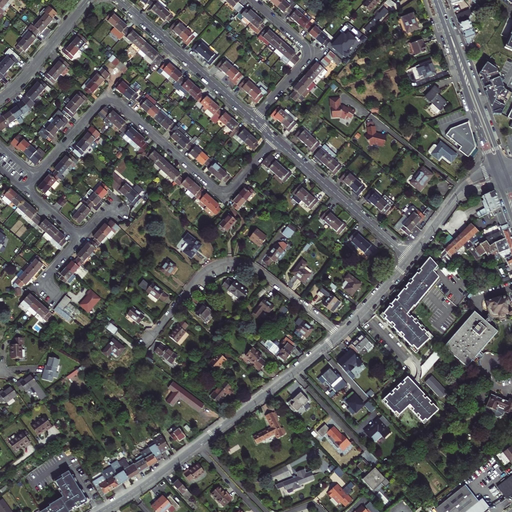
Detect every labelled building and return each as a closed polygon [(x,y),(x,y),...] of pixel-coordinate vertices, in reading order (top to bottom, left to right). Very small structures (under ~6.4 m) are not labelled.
[(8,9),(5,6),(10,0),(0,0),(0,1),(0,6),(6,11),(8,9)] [(8,9),(14,1),(12,0),(10,0),(5,6),(8,9)] [(143,0),(142,2),(148,8),(150,6),(153,9),(160,0),(143,0)] [(160,0),(153,9),(155,10),(153,12),(160,18),(167,11),(169,8),(163,3),(165,1),(164,0),(160,0)] [(240,5),(242,3),(238,0),(232,0),(229,4),(238,13),(243,7),(240,5)] [(282,0),(275,0),(272,4),(279,10),(286,3),(282,0)] [(288,0),(286,3),(279,10),(286,15),(288,13),(291,16),(296,10),(293,8),(294,6),(288,0)] [(380,3),(377,0),(370,0),(364,7),(370,13),(380,3)] [(44,16),(52,22),(57,15),(56,14),(61,9),(52,1),(50,4),(47,5),(44,9),(44,11),(46,13),(44,16)] [(387,5),(394,9),(398,6),(391,1),(387,5)] [(460,28),(462,32),(472,29),(470,24),(477,14),(478,14),(481,8),(477,5),(471,14),(467,20),(459,23),(460,28)] [(296,10),(291,16),(293,18),(292,20),(298,25),(304,18),(296,10)] [(456,15),(459,23),(467,20),(471,14),(469,10),(456,15)] [(171,24),(176,19),(167,11),(160,18),(167,24),(168,22),(171,24)] [(251,14),(247,11),(243,17),(245,18),(253,26),(259,18),(252,12),(251,14)] [(386,19),(379,13),(369,23),(376,29),(386,19)] [(304,18),(314,26),(317,23),(307,15),(304,18)] [(36,21),(34,23),(43,31),(45,28),(46,29),(52,22),(44,16),(38,23),(36,21)] [(407,35),(419,31),(413,16),(402,20),(407,35)] [(116,19),(113,17),(109,22),(118,30),(123,23),(117,17),(116,19)] [(264,26),(266,24),(259,18),(253,26),(251,28),(260,36),(267,28),(264,26)] [(314,26),(304,18),(298,25),(305,31),(306,29),(309,32),(314,26)] [(488,26),(497,30),(500,23),(491,19),(488,26)] [(33,23),(31,26),(32,27),(27,33),(29,35),(36,41),(41,35),(40,33),(43,31),(34,23),(33,23)] [(130,29),(123,23),(118,30),(114,34),(123,42),(127,38),(131,33),(129,30),(130,29)] [(178,36),(182,39),(188,32),(179,23),(171,32),(177,37),(178,36)] [(310,35),(317,41),(323,34),(317,29),(320,26),(317,23),(314,26),(309,32),(312,34),(310,35)] [(475,36),(473,28),(472,29),(462,32),(467,47),(471,41),(475,36)] [(182,39),(186,42),(185,43),(190,48),(197,40),(188,32),(182,39)] [(267,32),(262,37),(265,40),(272,46),(278,39),(271,33),(270,34),(267,32)] [(325,32),(323,34),(329,40),(333,42),(335,40),(325,32)] [(134,35),(131,33),(127,38),(136,46),(142,39),(135,34),(134,35)] [(324,46),(329,40),(323,34),(317,41),(323,47),(324,46)] [(345,37),(343,35),(332,47),(342,57),(343,56),(345,58),(348,55),(349,53),(349,51),(348,50),(356,41),(348,34),(345,37)] [(30,48),(36,41),(29,35),(23,42),(22,41),(20,44),(27,49),(29,47),(30,48)] [(78,43),(75,47),(82,54),(85,56),(87,53),(85,51),(90,44),(82,37),(77,43),(78,43)] [(141,53),(142,52),(148,45),(142,39),(136,46),(134,48),(141,53)] [(278,52),(284,44),(278,39),(272,46),(278,52)] [(329,40),(324,46),(327,48),(333,42),(329,40)] [(201,55),(205,59),(211,52),(202,43),(194,51),(200,56),(201,55)] [(285,57),(291,50),(284,44),(278,52),(281,54),(279,56),(283,60),(285,57)] [(424,48),(423,44),(413,47),(417,58),(428,54),(425,47),(424,48)] [(12,53),(8,59),(15,65),(19,61),(20,62),(24,57),(23,56),(25,53),(15,45),(12,48),(10,51),(13,53),(12,53)] [(155,51),(148,45),(142,52),(149,58),(155,51)] [(272,46),(270,48),(276,54),(278,52),(272,46)] [(66,56),(74,63),(82,54),(75,47),(71,51),(70,51),(66,56)] [(290,66),(294,70),(301,62),(296,58),(298,56),(291,50),(285,57),(292,63),(290,66)] [(159,66),(163,61),(161,58),(162,57),(155,51),(149,58),(159,66)] [(213,68),(220,60),(211,52),(205,59),(208,62),(207,63),(213,68)] [(11,70),(15,65),(8,59),(4,55),(0,59),(4,63),(0,67),(0,68),(8,75),(12,71),(11,70)] [(290,66),(292,63),(285,57),(283,60),(290,66)] [(235,69),(226,61),(218,69),(224,74),(225,73),(228,76),(235,69)] [(60,68),(56,72),(64,78),(72,69),(64,62),(59,67),(60,68)] [(319,65),(313,72),(320,77),(328,68),(323,63),(320,66),(319,65)] [(422,80),(435,75),(431,63),(420,67),(423,74),(420,75),(422,80)] [(486,64),(478,75),(482,86),(486,94),(493,114),(500,114),(511,93),(503,90),(499,80),(498,77),(496,70),(486,64)] [(166,73),(173,78),(179,72),(172,65),(170,67),(168,65),(161,72),(164,75),(166,73)] [(228,76),(232,80),(231,81),(237,86),(244,77),(235,69),(228,76)] [(113,78),(105,71),(104,73),(102,74),(103,75),(95,84),(102,90),(107,84),(106,83),(109,80),(110,81),(113,78)] [(56,72),(53,75),(48,80),(56,87),(64,78),(56,72)] [(178,87),(176,88),(179,91),(187,81),(184,79),(185,77),(179,72),(173,78),(180,84),(178,87)] [(313,72),(307,78),(314,84),(320,77),(313,72)] [(173,78),(170,81),(178,87),(180,84),(173,78)] [(314,84),(307,78),(301,85),(308,91),(314,84)] [(191,95),(197,88),(190,82),(189,83),(187,81),(179,91),(182,93),(183,92),(189,97),(191,95)] [(247,92),(251,96),(257,89),(248,81),(241,89),(246,93),(247,92)] [(88,92),(95,84),(92,82),(85,90),(88,92)] [(119,91),(125,97),(132,90),(122,82),(117,87),(120,90),(119,91)] [(94,96),(96,97),(102,90),(95,84),(88,92),(87,93),(92,98),(94,96)] [(41,86),(35,93),(42,99),(48,92),(52,95),(54,92),(46,85),(43,88),(41,86)] [(297,93),(295,95),(300,100),(308,91),(301,85),(296,91),(297,93)] [(135,87),(132,90),(125,97),(132,103),(133,102),(136,104),(141,99),(138,96),(141,93),(135,87)] [(197,88),(191,95),(200,103),(205,98),(203,95),(204,94),(197,88)] [(257,89),(251,96),(255,99),(254,100),(259,105),(269,94),(263,89),(261,92),(257,89)] [(441,94),(436,89),(427,99),(434,106),(430,110),(438,117),(448,106),(438,97),(441,94)] [(37,105),(42,99),(35,93),(25,104),(33,112),(39,106),(37,105)] [(82,111),(85,108),(86,108),(91,102),(83,95),(75,105),(82,111)] [(143,109),(150,115),(159,105),(160,104),(150,96),(142,105),(145,108),(143,109)] [(205,98),(200,103),(210,111),(216,104),(209,98),(208,100),(205,98)] [(329,99),(332,119),(340,118),(344,120),(347,117),(351,119),(355,111),(341,104),(340,98),(329,99)] [(69,117),(74,122),(79,116),(78,115),(82,111),(75,105),(71,101),(67,105),(71,108),(66,114),(69,117)] [(32,113),(33,112),(25,104),(25,105),(32,113)] [(216,104),(210,111),(216,117),(213,121),(216,123),(224,114),(221,112),(222,110),(216,104)] [(12,115),(18,123),(22,128),(25,125),(25,124),(23,120),(32,113),(25,105),(16,111),(16,112),(12,115)] [(156,121),(165,111),(159,105),(150,115),(156,121)] [(111,113),(105,107),(98,115),(105,121),(104,121),(110,126),(112,124),(118,117),(112,111),(111,113)] [(280,121),(284,124),(290,118),(287,115),(280,109),(273,117),(279,122),(280,121)] [(172,117),(165,111),(156,121),(163,127),(169,120),(172,117)] [(213,121),(216,117),(210,111),(207,115),(213,121)] [(58,124),(54,127),(55,128),(62,134),(65,130),(66,129),(67,130),(71,125),(66,121),(68,118),(65,116),(62,113),(55,121),(58,124)] [(219,125),(221,122),(228,128),(234,121),(227,115),(226,116),(224,114),(216,123),(219,125)] [(4,132),(5,133),(18,123),(12,115),(8,118),(8,117),(0,122),(0,126),(2,129),(4,132)] [(118,117),(112,124),(121,132),(126,126),(124,124),(125,122),(118,117)] [(284,124),(287,127),(286,129),(291,134),(299,126),(292,120),(290,118),(284,124)] [(178,128),(169,120),(163,127),(170,133),(171,131),(173,133),(178,128)] [(234,121),(228,128),(233,132),(237,136),(242,130),(239,128),(240,126),(234,121)] [(86,132),(83,136),(90,142),(94,146),(99,140),(95,136),(101,130),(93,123),(85,132),(86,132)] [(181,124),(178,128),(173,133),(176,136),(173,139),(180,145),(186,138),(188,136),(188,135),(182,129),(184,127),(181,124)] [(373,124),(367,124),(367,135),(364,137),(370,147),(373,145),(384,148),(387,136),(376,134),(375,127),(373,127),(373,124)] [(474,138),(469,125),(453,130),(447,138),(462,150),(460,153),(469,160),(477,151),(474,138)] [(124,135),(130,140),(137,133),(130,127),(128,128),(126,126),(121,132),(124,134),(124,135)] [(41,137),(44,139),(46,137),(47,137),(50,140),(54,144),(58,140),(58,139),(59,138),(62,134),(55,128),(54,127),(49,134),(46,132),(41,137)] [(247,144),(253,137),(246,131),(244,133),(242,130),(237,136),(247,144)] [(303,142),(306,145),(313,138),(303,130),(296,138),(302,143),(303,142)] [(136,152),(140,154),(148,145),(142,140),(143,139),(137,133),(130,140),(139,149),(137,151),(136,152)] [(128,143),(130,140),(124,135),(121,137),(128,143)] [(79,139),(74,144),(76,146),(82,152),(90,142),(83,136),(79,140),(79,139)] [(188,136),(186,138),(192,144),(195,142),(188,136)] [(244,147),(247,144),(237,136),(234,139),(244,147)] [(258,145),(259,143),(253,137),(247,144),(256,152),(260,147),(258,145)] [(33,149),(21,138),(13,147),(20,153),(22,154),(23,153),(27,156),(33,149)] [(188,150),(190,152),(195,146),(192,144),(186,138),(180,145),(186,151),(188,150)] [(306,145),(310,148),(309,149),(315,154),(322,146),(313,138),(306,145)] [(130,140),(128,143),(137,151),(139,149),(130,140)] [(458,155),(440,142),(437,146),(435,145),(433,145),(429,151),(429,153),(431,154),(430,155),(437,160),(440,160),(442,158),(450,165),(458,155)] [(191,156),(198,161),(204,155),(198,149),(195,146),(190,152),(193,154),(191,156)] [(326,146),(315,158),(323,165),(324,164),(328,168),(337,158),(338,156),(326,146)] [(146,152),(155,160),(162,153),(155,147),(154,149),(151,147),(146,152)] [(27,156),(30,160),(29,161),(31,162),(39,169),(49,157),(42,152),(40,155),(33,149),(27,156)] [(67,153),(61,159),(68,166),(76,156),(71,152),(69,154),(67,153)] [(159,163),(162,166),(168,159),(162,153),(155,160),(159,163)] [(263,163),(276,175),(283,167),(279,163),(280,162),(271,154),(263,163)] [(206,166),(209,168),(213,163),(204,155),(198,161),(205,168),(206,166)] [(343,163),(337,158),(328,168),(332,171),(331,172),(336,177),(343,169),(341,166),(343,163)] [(62,172),(68,166),(61,159),(55,167),(56,168),(54,170),(60,175),(62,177),(65,174),(62,172)] [(174,165),(168,159),(162,166),(165,169),(163,171),(166,174),(168,172),(174,165)] [(209,168),(211,171),(210,172),(217,178),(223,171),(213,163),(209,168)] [(181,170),(174,165),(168,172),(177,180),(182,175),(179,172),(181,170)] [(284,183),(292,174),(287,169),(286,170),(283,167),(276,175),(284,183)] [(54,170),(52,173),(51,172),(45,178),(52,184),(60,175),(54,170)] [(435,178),(426,170),(413,186),(423,193),(435,178)] [(115,187),(123,178),(114,171),(113,185),(115,187)] [(232,180),(223,171),(217,178),(224,184),(225,182),(228,185),(232,180)] [(180,182),(181,180),(188,186),(195,179),(188,173),(184,177),(182,175),(177,180),(180,182)] [(358,181),(348,173),(341,181),(347,186),(348,185),(351,188),(358,181)] [(282,186),(284,183),(276,175),(273,178),(282,186)] [(46,191),(52,184),(45,178),(39,185),(46,191)] [(109,185),(101,178),(93,187),(103,196),(106,192),(108,190),(107,188),(109,185)] [(123,178),(115,187),(121,191),(123,192),(125,194),(132,186),(123,178)] [(189,191),(191,189),(197,195),(202,189),(200,187),(201,185),(195,179),(188,186),(186,189),(189,191)] [(302,196),(309,189),(305,186),(306,185),(300,180),(293,188),(296,191),(293,194),(299,200),(302,196)] [(134,203),(141,195),(138,192),(143,187),(136,181),(132,186),(125,194),(127,196),(129,197),(128,198),(134,203)] [(367,189),(358,181),(351,188),(355,191),(354,192),(359,197),(367,189)] [(246,186),(245,185),(239,191),(246,197),(254,188),(249,183),(246,186)] [(103,196),(93,187),(92,186),(88,190),(92,194),(90,196),(87,199),(93,204),(95,201),(96,203),(100,199),(103,196)] [(2,193),(9,199),(15,192),(13,190),(10,188),(9,189),(7,188),(2,193)] [(202,189),(197,195),(206,203),(213,196),(206,190),(205,191),(202,189)] [(313,191),(312,192),(309,189),(302,196),(311,205),(319,196),(313,191)] [(239,191),(233,198),(235,199),(232,202),(238,206),(246,197),(239,191)] [(373,203),(376,207),(383,200),(373,191),(366,199),(372,204),(373,203)] [(9,199),(17,205),(23,198),(20,196),(15,192),(9,199)] [(489,195),(482,198),(484,202),(482,203),(485,210),(476,215),(478,220),(489,213),(500,209),(498,202),(494,193),(489,195)] [(195,197),(204,205),(206,203),(197,195),(195,197)] [(87,199),(84,196),(76,207),(78,209),(79,208),(87,199)] [(216,211),(221,206),(218,203),(219,201),(213,196),(206,203),(216,211)] [(395,204),(386,196),(383,200),(376,207),(380,210),(379,211),(385,216),(386,214),(388,215),(393,209),(392,208),(395,204)] [(17,205),(23,211),(29,204),(27,202),(23,198),(17,205)] [(93,204),(87,199),(79,208),(86,215),(91,209),(92,208),(90,206),(93,204)] [(34,208),(29,204),(23,211),(34,220),(38,214),(36,212),(37,211),(34,208)] [(336,214),(333,211),(334,210),(328,205),(320,213),(329,221),(336,214)] [(86,215),(79,208),(78,209),(73,215),(80,221),(84,217),(86,215)] [(413,208),(406,216),(417,226),(421,223),(422,223),(427,218),(416,208),(413,208)] [(496,216),(502,214),(500,209),(489,213),(478,220),(481,224),(483,223),(486,230),(497,226),(499,231),(483,238),(471,226),(459,238),(466,245),(467,247),(470,245),(479,257),(484,254),(486,256),(496,249),(498,254),(509,250),(509,251),(511,249),(511,239),(504,218),(497,220),(496,216)] [(23,211),(21,214),(31,223),(34,220),(23,211)] [(227,227),(235,216),(228,211),(220,222),(227,227)] [(340,217),(336,214),(329,221),(339,230),(346,221),(341,216),(340,217)] [(417,226),(406,216),(396,228),(400,232),(402,229),(410,236),(415,231),(414,230),(417,226)] [(39,225),(45,230),(51,223),(48,220),(45,218),(44,219),(41,217),(36,222),(34,220),(31,223),(37,227),(39,225)] [(103,223),(99,227),(106,233),(109,235),(117,226),(109,219),(107,222),(105,220),(103,223)] [(297,227),(289,221),(282,231),(289,237),(297,227)] [(45,230),(52,236),(58,229),(55,227),(51,223),(45,230)] [(260,240),(267,231),(257,223),(250,232),(260,240)] [(95,235),(93,238),(98,242),(106,233),(99,227),(96,230),(94,234),(95,235)] [(190,251),(199,240),(184,228),(180,234),(187,239),(182,245),(190,251)] [(62,233),(58,229),(52,236),(61,244),(66,238),(63,236),(65,235),(62,233)] [(364,239),(361,236),(362,235),(356,230),(348,239),(358,247),(364,239)] [(282,244),(286,239),(279,234),(262,256),(267,260),(271,255),(273,256),(275,253),(278,255),(285,246),(282,244)] [(87,241),(83,245),(90,251),(98,242),(93,238),(90,240),(89,239),(87,241)] [(467,247),(466,245),(459,238),(454,243),(449,238),(442,245),(444,247),(442,248),(445,251),(444,251),(445,252),(443,254),(443,255),(437,260),(438,260),(441,263),(446,268),(451,263),(450,262),(462,250),(467,247)] [(371,259),(378,250),(369,242),(368,243),(364,239),(358,247),(364,253),(367,255),(371,259)] [(79,254),(77,256),(82,261),(90,251),(83,245),(80,249),(77,252),(79,254)] [(486,256),(489,260),(498,254),(496,249),(486,256)] [(511,249),(509,251),(509,250),(498,254),(503,259),(504,258),(507,267),(508,267),(509,268),(511,267),(510,266),(511,265),(511,249)] [(469,251),(461,257),(462,259),(471,253),(469,251)] [(36,256),(31,263),(38,269),(42,264),(43,262),(41,260),(43,257),(38,252),(35,255),(36,256)] [(168,270),(176,260),(168,253),(160,263),(168,270)] [(306,259),(301,255),(291,267),(303,277),(309,269),(302,263),(306,259)] [(72,259),(67,264),(74,270),(82,261),(77,256),(74,259),(72,258),(72,259)] [(417,350),(429,339),(425,334),(427,333),(424,329),(422,331),(419,328),(421,326),(417,323),(416,324),(413,321),(414,320),(411,316),(409,317),(407,314),(408,313),(414,306),(415,307),(439,277),(435,273),(432,270),(434,269),(435,267),(433,264),(428,259),(427,262),(420,270),(422,271),(419,274),(417,273),(412,280),(413,282),(411,285),(409,283),(406,287),(407,289),(406,290),(404,289),(398,297),(399,299),(397,301),(396,300),(391,305),(393,307),(391,309),(390,307),(384,314),(386,317),(385,319),(390,324),(392,323),(395,326),(393,327),(399,334),(401,333),(404,335),(402,337),(411,348),(413,346),(417,350)] [(25,270),(32,276),(35,272),(38,269),(31,263),(25,270)] [(65,266),(61,271),(62,273),(60,275),(66,280),(68,277),(74,270),(67,264),(65,266)] [(24,281),(26,282),(31,277),(32,276),(25,270),(19,276),(20,278),(18,280),(22,283),(24,281)] [(78,274),(74,270),(68,277),(72,281),(78,274)] [(164,295),(169,289),(152,277),(150,279),(143,273),(139,279),(149,287),(148,289),(155,295),(158,292),(159,291),(164,295)] [(352,296),(361,284),(349,274),(345,279),(350,283),(344,290),(352,296)] [(231,279),(228,276),(223,282),(240,296),(247,287),(233,276),(231,279)] [(104,294),(93,286),(90,289),(94,292),(90,297),(86,303),(94,309),(104,294)] [(34,294),(30,290),(24,297),(30,303),(36,296),(34,294)] [(266,296),(263,292),(250,308),(255,312),(261,304),(267,309),(272,302),(265,297),(266,296)] [(329,310),(337,299),(330,293),(327,297),(328,298),(322,304),(329,310)] [(196,310),(204,301),(197,294),(189,302),(196,310)] [(36,296),(30,303),(37,309),(43,302),(40,299),(36,296)] [(511,302),(509,301),(508,302),(507,299),(502,300),(501,299),(500,298),(499,297),(497,298),(496,299),(496,300),(487,302),(490,315),(487,318),(492,322),(495,319),(497,318),(499,317),(500,321),(506,320),(505,315),(509,313),(511,315),(511,314),(511,310),(511,311),(509,306),(511,305),(511,304),(511,302)] [(74,307),(77,309),(80,306),(69,300),(67,302),(74,307)] [(138,318),(144,310),(133,301),(127,308),(135,314),(134,315),(138,318)] [(48,309),(49,308),(46,305),(43,302),(37,309),(46,317),(50,311),(48,309)] [(63,308),(70,312),(74,307),(67,302),(65,305),(63,308)] [(196,312),(204,321),(214,311),(206,302),(196,312)] [(28,305),(35,311),(37,309),(30,303),(28,305)] [(54,307),(60,312),(61,311),(63,308),(57,303),(54,307)] [(61,311),(60,312),(70,319),(73,314),(70,312),(63,308),(61,311)] [(183,324),(187,320),(181,314),(176,319),(177,320),(168,330),(175,337),(185,326),(183,324)] [(475,360),(476,359),(479,356),(497,336),(488,328),(492,322),(487,318),(483,323),(474,316),(447,345),(468,368),(471,364),(473,366),(477,362),(475,360)] [(114,329),(118,323),(110,318),(106,323),(114,329)] [(313,330),(299,320),(296,324),(299,327),(297,331),(295,334),(301,339),(303,336),(307,339),(313,330)] [(119,350),(124,343),(113,334),(103,347),(108,351),(112,345),(119,350)] [(354,355),(362,347),(366,352),(371,347),(360,335),(347,348),(350,352),(354,355)] [(166,343),(160,338),(154,345),(160,350),(170,359),(177,352),(166,342),(166,343)] [(293,347),(295,345),(288,338),(280,348),(278,346),(274,350),(266,343),(264,345),(285,363),(296,350),(293,347)] [(12,359),(24,360),(26,339),(19,339),(18,345),(14,345),(13,355),(12,359)] [(252,343),(245,351),(254,360),(253,361),(259,366),(266,358),(260,353),(261,352),(252,343)] [(466,370),(468,368),(447,345),(443,350),(466,370)] [(214,367),(224,355),(216,348),(206,360),(214,367)] [(354,355),(350,352),(342,358),(343,360),(341,363),(339,361),(336,363),(337,364),(336,365),(342,371),(346,376),(355,368),(357,369),(358,369),(363,366),(354,355)] [(441,358),(434,352),(420,367),(421,371),(421,376),(420,380),(441,358)] [(58,360),(50,357),(47,366),(45,366),(43,375),(41,379),(51,382),(52,378),(55,378),(57,373),(55,372),(58,360)] [(336,387),(343,381),(339,376),(337,377),(331,370),(323,378),(332,387),(334,385),(336,387)] [(32,384),(36,380),(30,373),(23,378),(22,377),(18,380),(16,383),(21,389),(24,387),(26,389),(32,384)] [(234,384),(223,375),(210,391),(218,398),(227,387),(229,389),(234,384)] [(432,375),(425,382),(440,399),(447,393),(432,375)] [(390,394),(384,399),(388,403),(386,404),(394,414),(396,413),(399,416),(408,408),(410,406),(414,411),(412,412),(420,422),(424,419),(425,421),(437,410),(432,404),(430,406),(427,402),(429,401),(426,397),(424,398),(422,396),(424,394),(417,386),(415,388),(413,386),(415,385),(411,380),(409,378),(404,382),(406,383),(403,386),(402,384),(398,387),(400,389),(398,391),(396,389),(393,392),(394,394),(392,396),(390,394)] [(44,390),(36,380),(32,384),(42,397),(46,393),(44,390)] [(347,385),(343,381),(336,387),(334,385),(332,387),(338,394),(347,385)] [(199,412),(204,405),(196,399),(195,400),(175,386),(175,385),(173,383),(168,390),(173,394),(174,394),(172,396),(172,395),(166,403),(173,407),(179,398),(181,399),(182,398),(189,404),(189,405),(199,412)] [(195,400),(196,399),(175,385),(175,386),(195,400)] [(7,403),(18,394),(11,386),(7,390),(4,392),(2,391),(0,392),(0,401),(2,404),(5,401),(7,403)] [(371,391),(366,395),(370,400),(375,395),(371,391)] [(336,395),(333,392),(328,396),(331,400),(336,395)] [(291,399),(286,403),(289,406),(288,407),(293,412),(295,410),(296,411),(302,406),(303,407),(307,403),(308,401),(300,393),(292,400),(291,399)] [(348,403),(345,405),(349,409),(349,408),(355,414),(363,407),(358,402),(354,398),(355,397),(351,393),(346,398),(350,401),(348,403)] [(511,418),(511,415),(511,403),(510,405),(492,398),(487,410),(497,414),(499,409),(507,412),(505,415),(511,418)] [(376,409),(369,401),(364,406),(371,414),(376,409)] [(44,413),(30,423),(37,432),(45,426),(46,427),(52,423),(44,413)] [(259,443),(273,435),(276,441),(287,435),(283,428),(280,429),(276,422),(275,420),(277,419),(275,415),(273,416),(272,414),(265,418),(270,427),(255,436),(259,443)] [(365,432),(375,443),(383,435),(385,438),(391,433),(379,420),(365,432)] [(330,430),(325,425),(317,432),(322,438),(327,434),(330,430)] [(334,427),(330,430),(327,434),(330,437),(336,432),(341,438),(342,436),(345,440),(346,439),(342,435),(342,436),(334,427)] [(178,440),(180,442),(186,437),(180,429),(173,433),(170,435),(175,442),(178,440)] [(29,440),(21,430),(7,441),(14,450),(22,444),(23,445),(29,440)] [(162,431),(154,436),(158,443),(164,452),(172,448),(162,431)] [(330,437),(328,438),(334,444),(333,445),(337,450),(339,448),(341,451),(350,444),(346,439),(345,440),(342,436),(341,438),(336,432),(330,437)] [(158,443),(152,447),(160,461),(167,457),(164,452),(158,443)] [(350,444),(341,451),(342,452),(351,445),(350,444)] [(404,453),(411,446),(409,444),(405,447),(399,447),(399,450),(403,450),(403,452),(404,453)] [(143,452),(144,453),(152,466),(160,461),(152,447),(143,452)] [(511,453),(510,450),(502,456),(511,467),(511,466),(511,453)] [(136,463),(141,472),(152,466),(144,453),(134,459),(136,463)] [(485,478),(499,466),(492,458),(480,468),(485,478)] [(120,460),(113,464),(124,482),(131,478),(122,464),(120,460)] [(128,460),(122,464),(131,478),(141,472),(136,463),(134,465),(133,464),(132,465),(131,464),(130,464),(128,460)] [(365,460),(364,461),(369,467),(373,473),(371,475),(372,476),(377,472),(376,470),(375,471),(365,460)] [(364,461),(357,467),(363,473),(363,472),(368,477),(369,478),(368,479),(367,478),(364,481),(374,492),(372,490),(376,487),(377,489),(382,484),(387,490),(392,485),(387,480),(386,480),(376,470),(377,472),(372,476),(371,475),(366,470),(369,467),(364,461)] [(113,464),(103,471),(105,474),(114,489),(124,482),(113,464)] [(191,470),(183,476),(189,484),(194,480),(195,482),(205,475),(199,466),(193,471),(191,470)] [(294,491),(300,488),(299,485),(315,479),(312,472),(306,474),(304,469),(296,472),(298,477),(296,478),(294,479),(283,483),(285,487),(286,490),(287,493),(289,494),(293,492),(294,491)] [(344,475),(338,469),(335,472),(340,478),(344,475)] [(62,492),(64,496),(56,501),(55,499),(50,502),(51,505),(42,511),(71,511),(72,511),(74,510),(73,509),(75,508),(75,509),(85,503),(86,504),(91,501),(89,496),(87,497),(84,493),(85,492),(83,489),(82,489),(82,488),(81,489),(77,481),(78,481),(74,474),(73,474),(70,470),(54,479),(57,485),(59,484),(61,487),(59,488),(62,492)] [(94,481),(95,482),(103,496),(114,489),(105,474),(94,481)] [(184,498),(189,493),(176,479),(171,483),(184,498)] [(511,479),(500,489),(509,500),(511,497),(511,479)] [(338,485),(327,495),(331,499),(333,497),(339,504),(340,504),(341,503),(345,507),(353,501),(348,495),(352,491),(351,490),(355,487),(351,483),(342,491),(338,485)] [(489,489),(493,495),(498,492),(494,485),(489,489)] [(463,487),(434,511),(486,511),(489,510),(481,500),(477,504),(463,487)] [(226,494),(225,495),(219,489),(211,496),(220,505),(222,504),(225,508),(233,501),(226,494)] [(162,496),(150,508),(153,511),(166,511),(168,511),(169,511),(174,511),(179,508),(170,497),(166,501),(162,496)] [(337,506),(339,504),(333,497),(331,500),(337,506)] [(14,511),(5,498),(0,501),(0,511),(14,511)] [(370,511),(373,511),(376,510),(370,503),(365,507),(368,509),(370,511)]
